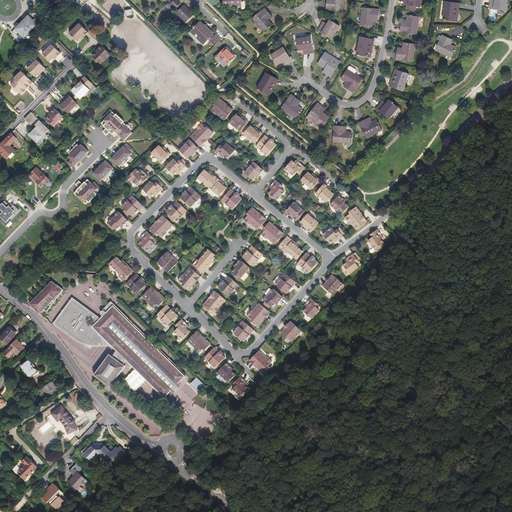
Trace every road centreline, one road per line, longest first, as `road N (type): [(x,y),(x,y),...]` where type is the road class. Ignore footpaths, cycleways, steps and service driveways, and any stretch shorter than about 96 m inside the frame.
road 1 (track): [(386,212),(404,256),(394,293),(206,490)]
road 2 (residential): [(185,305),(130,251),(128,232),(204,157),(251,195)]
road 3 (residential): [(511,79),(375,224),(328,259)]
road 4 (residential): [(391,0),(364,98),(342,105),(305,79)]
road 5 (residential): [(0,287),(110,414)]
road 6 (residential): [(110,414),(14,511)]
road 7 (residential): [(328,259),(251,351),(235,355)]
